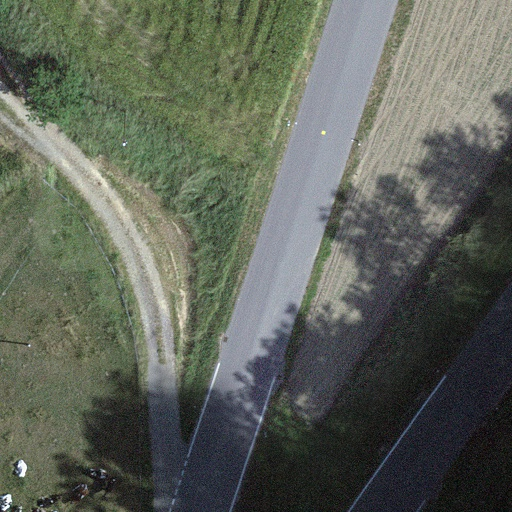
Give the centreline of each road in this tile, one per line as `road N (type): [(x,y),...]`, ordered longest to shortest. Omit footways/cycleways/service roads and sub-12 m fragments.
road 1 (tertiary): [(198,511),(365,0)]
road 2 (track): [(0,104),(73,159),(125,229),(156,304),(169,451),(191,511)]
road 3 (tertiary): [(384,511),(511,338)]
